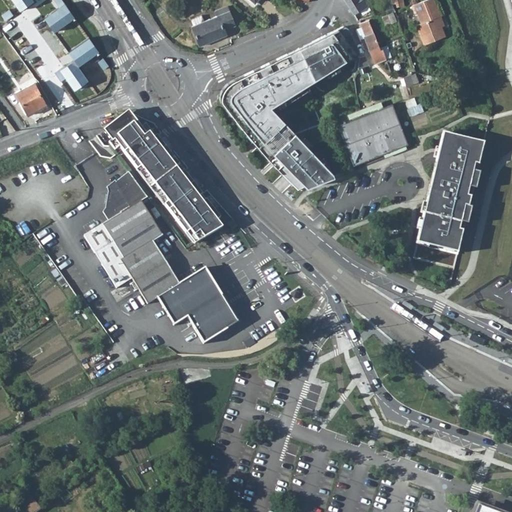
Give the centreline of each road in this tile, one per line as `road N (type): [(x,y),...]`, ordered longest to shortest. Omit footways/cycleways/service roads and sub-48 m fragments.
road 1 (secondary): [(155,113),(326,287),(395,407),(511,454)]
road 2 (secondary): [(511,345),(347,266),(228,155),(191,93)]
road 3 (residential): [(0,145),(135,94)]
road 4 (residential): [(212,64),(290,31),(326,0)]
